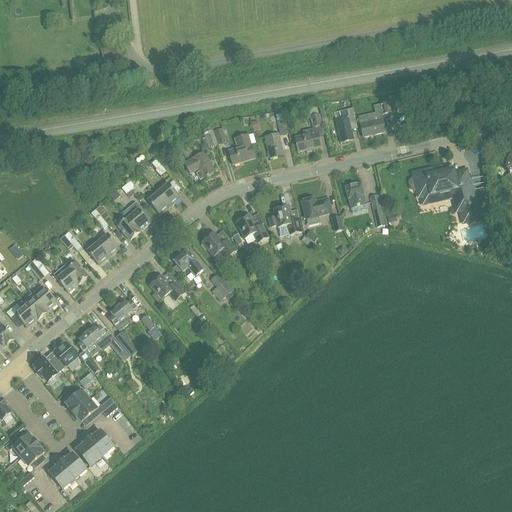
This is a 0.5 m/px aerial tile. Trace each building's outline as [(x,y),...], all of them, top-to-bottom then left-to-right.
[(103,51),(105,58),(121,52),(119,45),(103,51)] [(379,106),(381,116),(389,114),(389,112),(394,111),(393,103),(379,106)] [(341,121),(336,122),(340,143),(354,141),(350,123),(356,122),(353,109),(339,112),(341,121)] [(277,122),(280,137),(289,135),(286,121),(285,121),(284,114),(276,116),(278,122),(277,122)] [(365,120),(362,121),(360,121),(363,138),(385,134),(382,121),(366,124),(365,120)] [(252,123),(254,132),(260,130),(257,121),(252,123)] [(296,139),(299,153),(321,148),(316,129),(310,130),(310,132),(304,133),(305,137),(296,139)] [(214,132),(218,146),(227,144),(222,130),(214,132)] [(204,134),(209,149),(218,146),(213,131),(204,134)] [(265,138),(270,159),(283,157),(278,135),(265,138)] [(229,152),(233,166),(255,160),(248,136),(235,140),(237,149),(229,152)] [(190,175),(199,170),(200,172),(196,174),(200,181),(215,173),(205,153),(184,164),(190,175)] [(156,171),(161,177),(166,172),(157,161),(152,165),(157,170),(156,171)] [(411,179),(409,182),(411,190),(414,192),(418,191),(419,197),(421,197),(423,204),(434,202),(454,197),(458,211),(459,211),(480,206),(473,177),(467,178),(466,172),(453,175),(453,171),(442,174),(441,169),(414,175),(415,178),(411,179)] [(126,186),(131,192),(136,189),(131,182),(126,186)] [(349,199),(351,209),(366,206),(363,196),(364,196),(361,184),(345,188),(348,199),(349,199)] [(122,190),(127,196),(131,192),(126,186),(122,190)] [(159,194),(171,209),(181,200),(169,186),(159,194)] [(149,202),(161,217),(171,209),(159,194),(149,202)] [(370,198),(377,228),(388,226),(381,196),(370,198)] [(302,203),(307,221),(319,218),(319,216),(331,213),(328,200),(315,203),(315,199),(302,203)] [(125,216),(140,234),(150,226),(140,213),(143,210),(137,204),(135,204),(124,213),(126,215),(125,216)] [(278,227),(278,229),(279,229),(282,238),(290,236),(303,233),(299,219),(293,221),(290,207),(274,211),(276,218),(269,220),(271,229),(278,227)] [(100,208),(96,211),(101,217),(105,214),(100,208)] [(91,215),(104,230),(108,227),(101,217),(96,211),(91,215)] [(119,228),(130,242),(140,234),(125,216),(122,219),(125,223),(119,228)] [(253,236),(258,244),(269,238),(263,226),(257,229),(250,217),(236,224),(243,236),(244,239),(245,240),(253,236)] [(331,220),(335,234),(345,231),(341,217),(331,220)] [(312,229),(324,227),(323,219),(311,221),(312,229)] [(94,231),(100,227),(97,221),(91,225),(94,231)] [(468,247),(486,242),(483,231),(465,236),(468,247)] [(306,237),(314,243),(319,237),(310,232),(306,237)] [(74,248),(77,252),(82,249),(69,234),(65,237),(74,248)] [(222,253),(228,260),(238,252),(229,241),(223,245),(215,234),(202,244),(214,259),(222,253)] [(238,247),(243,244),(238,235),(233,238),(238,247)] [(98,245),(110,259),(120,251),(108,236),(98,245)] [(69,252),(74,248),(65,237),(60,241),(69,252)] [(481,246),(483,255),(492,254),(490,244),(481,246)] [(88,253),(100,267),(110,259),(98,245),(88,253)] [(20,252),(15,256),(19,260),(24,256),(20,252)] [(187,269),(195,278),(204,271),(190,255),(186,257),(182,252),(172,261),(177,267),(174,270),(178,275),(181,272),(182,273),(187,269)] [(32,263),(45,278),(49,274),(37,259),(32,263)] [(64,268),(79,287),(89,278),(77,264),(73,260),(64,268)] [(29,267),(41,281),(45,278),(32,263),(29,267)] [(53,276),(69,295),(79,287),(64,268),(53,276)] [(217,276),(210,281),(217,289),(212,293),(220,303),(233,292),(224,282),(223,283),(217,276)] [(12,281),(17,287),(22,283),(17,277),(12,281)] [(152,296),(159,304),(169,295),(175,302),(185,294),(176,284),(171,288),(162,277),(150,287),(155,294),(152,296)] [(32,295),(48,314),(58,305),(46,291),(45,291),(42,287),(32,295)] [(26,307),(38,322),(48,314),(32,295),(28,298),(31,303),(26,307)] [(124,301),(116,308),(126,320),(127,319),(138,310),(130,301),(127,304),(124,301)] [(16,316),(28,330),(38,322),(26,307),(22,303),(18,307),(22,311),(16,316)] [(190,309),(197,317),(200,314),(194,306),(190,309)] [(126,320),(116,308),(109,314),(112,317),(108,320),(116,328),(119,332),(130,323),(127,319),(126,320)] [(148,333),(155,341),(162,336),(159,332),(155,328),(156,327),(147,317),(141,321),(150,332),(149,332),(148,333)] [(0,326),(0,345),(3,349),(14,340),(2,325),(0,326)] [(85,334),(95,346),(106,336),(99,327),(95,331),(93,328),(85,334)] [(116,338),(132,358),(139,352),(122,333),(116,338)] [(77,346),(84,354),(95,346),(85,334),(78,340),(81,343),(77,346)] [(50,370),(60,380),(65,376),(67,379),(79,371),(62,350),(51,361),(55,365),(50,370)] [(82,361),(94,375),(100,370),(88,356),(82,361)] [(38,367),(31,373),(47,393),(57,386),(55,384),(60,380),(50,370),(44,374),(38,367)] [(90,383),(86,378),(80,383),(85,388),(90,383)] [(69,410),(73,415),(89,401),(78,387),(67,396),(71,401),(66,405),(70,410),(69,410)] [(0,422),(1,422),(2,422),(12,414),(6,408),(7,407),(2,401),(1,401),(0,400),(0,422)] [(89,401),(73,415),(77,420),(78,419),(82,424),(87,419),(90,424),(101,415),(89,401)] [(119,411),(115,406),(104,416),(107,421),(119,411)] [(91,438),(88,441),(102,458),(114,449),(100,432),(92,439),(91,438)] [(13,449),(21,458),(37,444),(34,440),(33,441),(29,436),(20,443),(16,439),(5,447),(9,452),(13,449)] [(143,436),(137,441),(141,445),(147,440),(143,436)] [(102,458),(88,441),(84,444),(85,445),(77,452),(90,468),(102,458)] [(37,444),(21,458),(29,468),(31,466),(35,470),(43,463),(39,459),(44,455),(40,450),(41,449),(37,444)] [(64,460),(60,463),(75,481),(86,470),(73,454),(65,461),(64,460)] [(75,481),(60,463),(56,467),(57,468),(49,474),(63,491),(75,481)] [(23,488),(35,478),(31,474),(19,483),(23,488)] [(76,481),(71,485),(75,492),(80,489),(76,481)]
